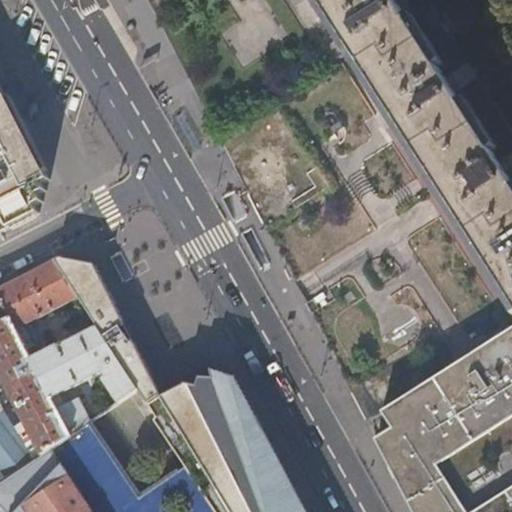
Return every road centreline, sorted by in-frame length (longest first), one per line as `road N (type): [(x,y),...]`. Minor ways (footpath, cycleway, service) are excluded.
road 1 (primary): [(353,511),(172,182)]
road 2 (primary): [(172,182),(62,0)]
road 3 (residential): [(0,268),(172,182)]
